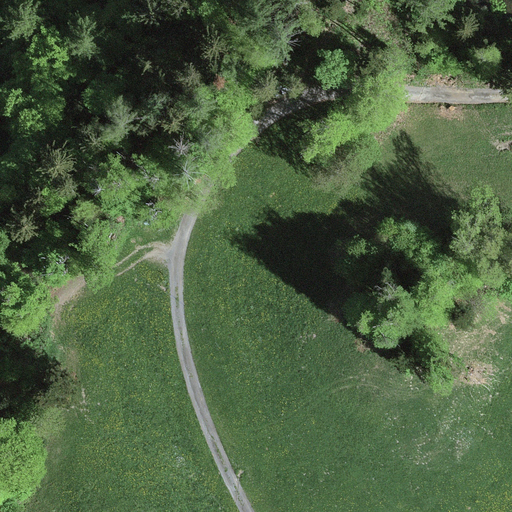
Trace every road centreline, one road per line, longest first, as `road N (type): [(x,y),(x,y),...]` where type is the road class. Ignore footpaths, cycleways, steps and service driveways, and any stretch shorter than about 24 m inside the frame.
road 1 (track): [(342,90),(284,106),(223,152),(183,243),(182,314),(198,392),(248,511)]
road 2 (track): [(342,90),(511,93)]
